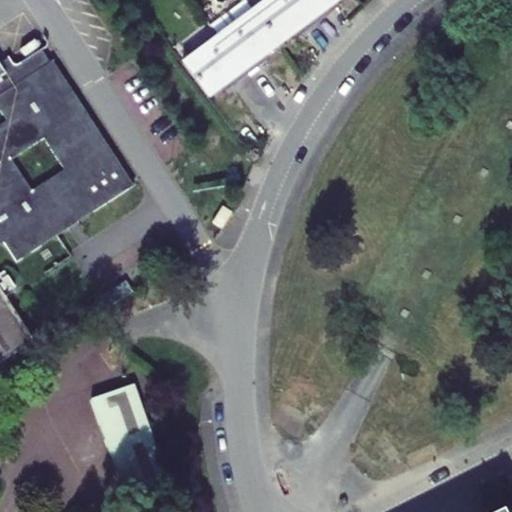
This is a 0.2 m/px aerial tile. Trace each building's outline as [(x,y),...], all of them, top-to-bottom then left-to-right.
[(284,0),(259,19),(283,53),(308,35),(311,40),(324,31),(300,0),(284,0)] [(352,0),(300,0),(324,31),(336,22),(332,18),(354,2),(352,0)] [(250,83),(262,75),(259,71),(283,53),(259,19),(223,45),(250,83)] [(511,217),(511,31),(507,29),(340,338),(423,383),(511,217)] [(0,356),(32,335),(0,285),(0,249),(8,244),(21,264),(129,195),(130,175),(45,44),(8,68),(0,55),(0,356)] [(250,83),(223,45),(187,72),(212,106),(236,88),(239,92),(250,83)] [(120,396),(79,413),(117,505),(159,488),(120,396)]
